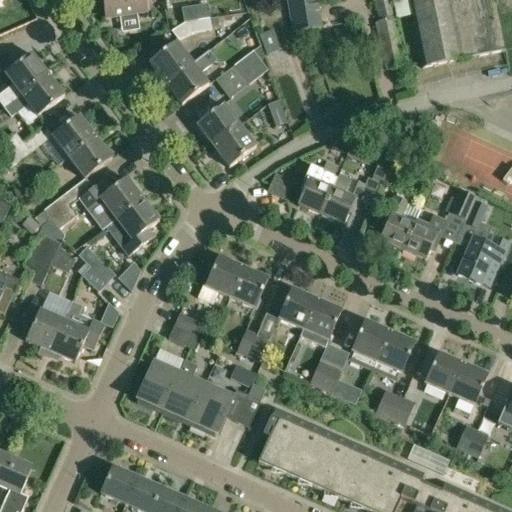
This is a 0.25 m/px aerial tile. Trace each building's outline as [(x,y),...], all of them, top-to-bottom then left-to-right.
[(102,0),(105,20),(145,14),(143,0),(102,0)] [(286,0),(289,16),(317,12),(314,0),(286,0)] [(371,0),(372,3),(375,3),(379,22),(375,23),(386,72),(406,67),(390,0),(371,0)] [(392,0),(396,20),(411,17),(422,70),(505,52),(493,0),(455,0),(451,1),(450,0),(392,0)] [(293,34),(320,29),(317,12),(289,16),(293,34)] [(217,19),(210,20),(211,26),(211,28),(218,27),(217,19)] [(211,28),(211,26),(210,20),(185,23),(172,32),(178,42),(192,35),(212,32),(211,28)] [(281,51),(273,31),(259,37),(267,57),(281,51)] [(147,64),(164,86),(191,65),(175,44),(147,64)] [(215,82),(222,91),(265,59),(260,48),(215,82)] [(207,87),(199,76),(216,63),(208,53),(191,65),(164,86),(180,107),(207,87)] [(4,76),(12,87),(0,95),(0,104),(4,110),(47,77),(31,56),(4,76)] [(229,101),(268,72),(266,68),(268,66),(265,59),(222,91),(229,101)] [(63,99),(47,77),(4,110),(11,119),(27,107),(36,119),(63,99)] [(276,129),(287,125),(279,101),(267,106),(276,129)] [(195,126),(211,148),(238,128),(222,106),(195,126)] [(52,137),(51,138),(52,138),(67,160),(94,139),(78,118),(52,137)] [(227,170),(255,149),(238,128),(211,148),(227,170)] [(0,146),(0,162),(23,144),(16,135),(0,146)] [(511,159),(480,145),(476,146),(459,138),(453,152),(439,154),(443,181),(456,179),(458,173),(476,170),(479,162),(492,160),(493,165),(481,193),(494,198),(503,197),(511,200),(511,159)] [(67,160),(68,161),(83,182),(86,180),(110,161),(94,139),(67,160)] [(354,143),(353,145),(350,150),(347,157),(369,166),(374,152),(354,143)] [(30,154),(23,144),(0,162),(0,173),(2,176),(30,154)] [(404,168),(392,163),(382,186),(383,186),(393,191),(404,168)] [(337,180),(319,172),(310,168),(299,193),(303,194),(297,206),(305,210),(304,214),(319,221),(321,217),(332,190),(337,180)] [(267,194),(285,202),(293,182),(275,175),(267,194)] [(93,189),(86,180),(83,182),(42,214),(36,206),(29,212),(34,219),(41,229),(51,221),(93,189)] [(126,180),(100,199),(99,201),(114,222),(142,201),(126,180)] [(356,207),(363,191),(354,187),(348,197),(332,190),(321,217),(343,227),(352,206),(356,207)] [(93,189),(51,221),(41,229),(38,237),(48,241),(53,243),(54,243),(58,231),(99,201),(100,199),(93,189)] [(467,221),(474,203),(476,198),(459,191),(449,213),(467,221)] [(420,212),(407,206),(408,204),(394,198),(384,220),(388,221),(379,242),(402,252),(415,223),(420,212)] [(0,206),(0,225),(2,226),(11,205),(2,201),(0,206)] [(142,201),(114,222),(106,229),(128,258),(153,239),(147,232),(158,224),(142,201)] [(488,207),(474,203),(467,221),(464,226),(478,232),(488,207)] [(427,228),(415,223),(402,252),(425,262),(430,249),(435,251),(447,222),(433,216),(427,228)] [(500,264),(509,244),(493,237),(489,246),(473,239),(457,275),(479,284),(490,260),(500,264)] [(54,243),(53,243),(48,241),(33,275),(29,284),(41,289),(51,268),(69,275),(75,261),(59,250),(60,245),(54,243)] [(78,258),(86,265),(89,269),(107,286),(116,277),(87,249),(86,250),(84,248),(77,255),(79,257),(78,258)] [(212,306),(218,294),(229,299),(243,269),(218,258),(204,288),(203,287),(198,299),(212,306)] [(81,277),(99,294),(107,286),(89,269),(81,277)] [(268,280),(243,269),(229,299),(255,310),(268,280)] [(0,317),(6,320),(17,295),(15,294),(19,283),(0,274),(0,317)] [(278,320),(302,331),(316,301),(291,290),(278,320)] [(327,342),(340,312),(316,301),(302,331),(327,342)] [(74,366),(82,348),(93,353),(104,328),(79,316),(82,308),(72,303),(63,323),(50,355),(74,366)] [(25,344),(50,355),(63,323),(39,312),(25,344)] [(174,327),(196,337),(196,336),(196,337),(202,325),(180,315),(174,327)] [(376,364),(389,333),(364,322),(350,353),(351,353),(348,360),(373,371),(376,364)] [(195,338),(196,337),(174,327),(168,341),(195,352),(200,340),(195,338)] [(247,331),(236,354),(246,358),(256,336),(247,331)] [(396,385),(400,375),(414,344),(389,333),(376,364),(373,371),(371,374),(396,385)] [(268,341),(256,336),(246,358),(259,363),(268,341)] [(327,346),(310,384),(309,386),(320,391),(338,351),(327,346)] [(348,356),(338,351),(320,391),(331,396),(348,356)] [(424,385),(449,396),(463,366),(437,355),(424,385)] [(155,409),(160,412),(177,373),(154,362),(137,401),(139,402),(138,406),(153,413),(155,409)] [(474,407),(487,377),(463,366),(449,396),(474,407)] [(181,421),(186,423),(204,384),(177,373),(160,412),(165,414),(164,417),(180,424),(181,421)] [(234,397),(204,384),(186,423),(192,425),(190,429),(206,436),(208,432),(217,437),(225,419),(237,425),(248,398),(236,393),(234,397)] [(248,398),(237,425),(250,430),(266,393),(253,387),(248,398)] [(386,392),(375,414),(375,415),(393,423),(403,399),(386,392)] [(405,428),(415,406),(405,400),(403,399),(393,423),(405,428)] [(497,425),(507,429),(506,431),(511,434),(511,401),(508,411),(504,409),(497,425)] [(270,440),(258,466),(362,511),(396,511),(401,502),(424,511),(502,511),(444,486),(440,495),(420,486),(424,477),(276,412),(265,437),(270,440)] [(466,427),(456,450),(455,451),(467,456),(477,432),(466,427)] [(488,437),(477,432),(467,456),(478,461),(488,437)] [(32,469),(6,458),(0,470),(0,486),(10,491),(3,506),(4,506),(0,511),(22,511),(28,500),(20,496),(32,469)] [(100,496),(125,507),(136,480),(111,469),(100,496)] [(125,507),(136,511),(150,511),(160,491),(136,480),(125,507)] [(150,511),(179,511),(184,501),(160,491),(150,511)] [(179,511),(208,511),(184,501),(179,511)]
